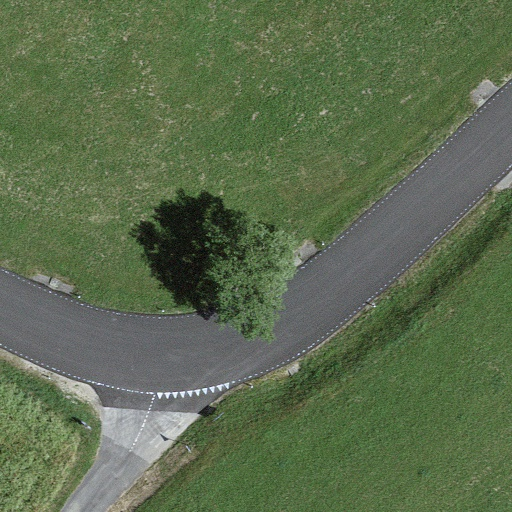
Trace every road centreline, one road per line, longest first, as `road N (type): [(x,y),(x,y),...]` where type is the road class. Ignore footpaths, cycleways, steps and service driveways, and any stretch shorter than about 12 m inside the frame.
road 1 (tertiary): [(511,114),(275,329),(158,349),(41,332),(0,306)]
road 2 (track): [(80,511),(139,446),(159,391),(158,349)]
